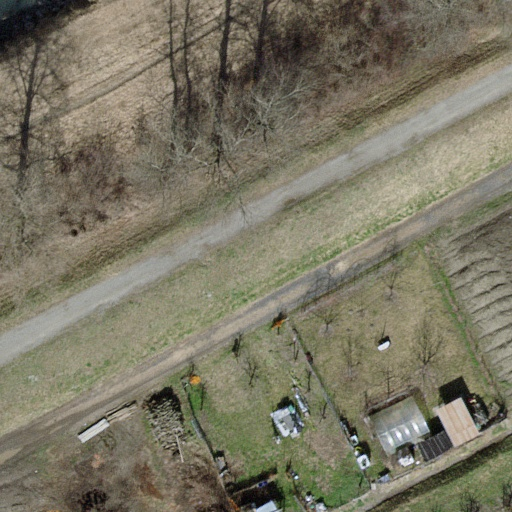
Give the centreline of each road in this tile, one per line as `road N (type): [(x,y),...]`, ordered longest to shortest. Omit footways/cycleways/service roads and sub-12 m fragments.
road 1 (track): [(511,230),(0,510)]
road 2 (track): [(0,359),(511,88)]
